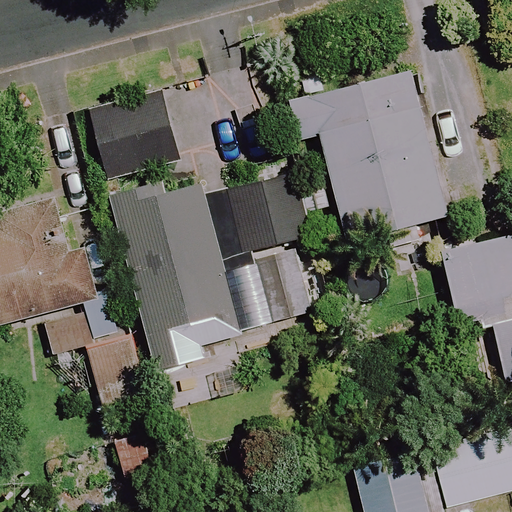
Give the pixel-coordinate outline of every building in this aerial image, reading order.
[(344,246),(445,219),(406,74),(306,100),(344,246)] [(77,112),(97,192),(180,171),(161,91),(77,112)] [(304,242),(288,176),(204,197),(200,181),(110,203),(151,373),(203,360),(200,344),(307,318),(290,246),(304,242)] [(78,351),(101,346),(78,249),(66,252),(52,194),(0,206),(0,327),(34,319),(44,359),(78,351)] [(437,254),(456,329),(480,323),(481,330),(511,322),(511,304),(511,301),(511,300),(511,251),(508,237),(437,254)] [(511,385),(511,327),(490,333),(503,388),(511,385)] [(101,346),(78,351),(93,410),(143,398),(129,339),(101,346)] [(511,445),(509,432),(433,447),(445,507),(511,494),(511,445)] [(358,511),(424,511),(411,453),(349,467),(358,511)]
